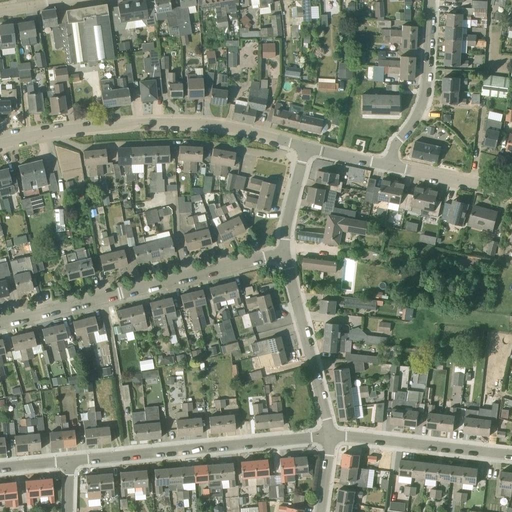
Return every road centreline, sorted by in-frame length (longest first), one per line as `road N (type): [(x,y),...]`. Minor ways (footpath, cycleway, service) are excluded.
road 1 (residential): [(0,144),(139,123),(228,128),(306,148)]
road 2 (residential): [(0,324),(283,253)]
road 3 (residential): [(327,438),(70,462)]
road 4 (residential): [(327,438),(283,253)]
road 5 (residential): [(511,459),(327,438)]
road 6 (residential): [(389,165),(425,94),(431,0)]
road 7 (residential): [(389,165),(511,193)]
